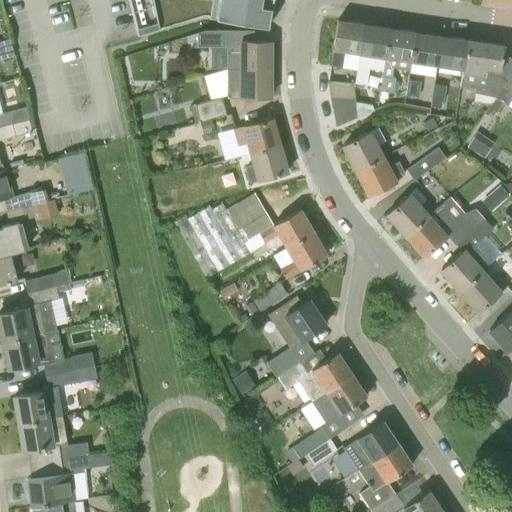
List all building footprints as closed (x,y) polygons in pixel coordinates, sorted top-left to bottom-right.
[(128,0),(138,34),(205,15),(216,17),(216,18),(269,26),(273,0),(128,0)] [(344,51),(359,53),(364,24),(337,20),(330,66),(342,68),(344,51)] [(355,83),(355,87),(366,88),(369,68),(383,70),(390,28),(364,24),(359,53),(355,83)] [(390,28),(383,70),(380,91),(393,92),(395,77),(391,77),(393,67),(409,70),(411,61),(416,32),(390,28)] [(227,69),(270,69),(270,40),(242,40),(242,41),(222,41),(222,30),(204,30),(197,32),(197,46),(226,46),(227,69)] [(187,42),(197,42),(197,32),(187,36),(187,42)] [(441,35),(416,32),(411,61),(437,65),(441,35)] [(463,69),(468,39),(441,35),(437,65),(463,69)] [(511,59),(503,54),(504,45),(468,39),(463,69),(460,85),(475,88),(474,92),(495,97),(504,85),(511,90),(511,59)] [(270,69),(227,69),(227,97),(242,97),(241,98),(269,98),(270,69)] [(418,96),(420,81),(407,79),(405,94),(418,96)] [(355,87),(355,83),(328,81),(330,96),(355,95),(355,87)] [(444,101),(446,85),(433,83),(431,99),(444,101)] [(507,104),(511,96),(511,90),(504,85),(495,97),(485,111),(490,115),(493,110),(496,112),(504,101),(507,104)] [(357,117),(355,95),(330,96),(336,126),(357,117)] [(194,122),(199,121),(226,113),(221,96),(195,104),(190,105),(194,122)] [(443,101),(431,99),(430,106),(442,108),(443,101)] [(0,113),(0,126),(28,119),(25,106),(0,113)] [(428,132),(439,127),(433,116),(422,122),(428,132)] [(249,141),(252,153),(279,145),(271,117),(244,125),(244,126),(235,129),(239,142),(249,141)] [(0,139),(32,131),(28,119),(0,126),(0,169),(2,169),(0,162),(0,139)] [(201,124),(204,134),(214,131),(211,121),(201,124)] [(357,170),(382,157),(376,146),(384,141),(378,128),(369,132),(369,131),(344,144),(357,170)] [(478,132),(471,144),(489,154),(496,143),(478,132)] [(279,145),(252,153),(255,164),(246,168),(250,182),(259,179),(260,180),(287,173),(279,145)] [(406,169),(413,180),(445,157),(438,146),(406,169)] [(387,167),(382,157),(357,170),(370,195),(395,182),(403,177),(397,164),(387,167)] [(2,169),(0,169),(0,198),(2,198),(6,211),(45,201),(42,188),(14,196),(6,168),(2,169)] [(88,169),(64,176),(69,194),(92,187),(93,187),(89,171),(88,169)] [(491,193),(501,204),(509,197),(500,186),(491,193)] [(406,234),(427,216),(419,207),(426,200),(416,189),(409,195),(408,194),(387,213),(406,234)] [(225,209),(248,250),(263,241),(264,242),(278,233),(286,247),(313,231),(300,208),(273,224),(254,192),(225,209)] [(441,204),(427,216),(406,234),(425,256),(449,235),(455,243),(484,218),(475,207),(464,212),(450,196),(441,204)] [(0,255),(10,252),(10,253),(25,249),(25,248),(28,247),(21,220),(36,216),(37,219),(58,213),(54,198),(45,201),(6,211),(9,223),(1,225),(2,226),(0,226),(0,255)] [(174,221),(206,277),(249,252),(248,250),(225,209),(222,203),(211,209),(208,206),(187,218),(184,214),(174,221)] [(492,228),(484,218),(455,243),(461,251),(441,268),(460,290),(481,271),(480,270),(490,262),(474,244),(492,228)] [(327,254),(313,231),(286,247),(294,260),(280,269),(285,278),(327,254)] [(0,284),(18,280),(10,253),(10,252),(0,255),(0,284)] [(27,293),(69,283),(66,270),(24,280),(27,293)] [(489,280),(481,271),(460,290),(479,311),(500,293),(500,292),(507,285),(497,275),(489,280)] [(260,311),(287,293),(279,281),(252,299),(260,311)] [(69,283),(27,293),(31,307),(0,313),(0,329),(3,341),(56,330),(50,300),(58,298),(57,293),(71,289),(69,283)] [(234,284),(221,292),(225,300),(238,292),(234,284)] [(279,376),(299,362),(314,351),(304,338),(326,324),(309,299),(301,304),(297,296),(269,314),(290,347),(268,362),(279,376)] [(259,311),(251,300),(245,305),(253,316),(259,311)] [(511,347),(511,309),(489,329),(508,351),(511,347)] [(57,329),(56,330),(3,341),(9,368),(33,363),(34,365),(43,364),(45,375),(94,366),(91,351),(71,355),(71,356),(63,358),(57,329)] [(312,400),(352,373),(337,351),(305,373),(299,362),(279,376),(276,378),(284,389),(299,380),(312,400)] [(96,377),(94,366),(45,375),(47,386),(42,387),(43,391),(14,396),(19,423),(62,415),(57,385),(96,377)] [(245,373),(233,381),(242,394),(254,386),(245,373)] [(366,395),(352,373),(312,400),(326,421),(291,445),(292,447),(283,452),(290,463),(299,457),(306,453),(330,438),(348,426),(339,413),(366,395)] [(263,411),(261,407),(263,405),(255,392),(238,404),(255,439),(275,424),(266,410),(263,411)] [(86,441),(67,444),(62,415),(19,423),(23,450),(58,444),(60,459),(89,455),(86,441)] [(358,469),(398,442),(383,421),(344,447),(358,469)] [(337,449),(330,438),(306,453),(314,464),(337,449)] [(370,510),(371,509),(395,493),(387,481),(412,464),(398,442),(358,469),(369,485),(359,492),(370,510)] [(90,467),(89,455),(60,459),(62,473),(27,478),(31,505),(74,500),(75,500),(72,472),(81,471),(81,468),(90,467)] [(302,468),(297,459),(285,466),(291,475),(302,468)] [(371,509),(372,511),(441,511),(443,511),(429,489),(404,506),(395,493),(371,509)] [(511,511),(511,499),(503,507),(507,511),(511,511)] [(75,511),(74,500),(31,505),(31,511),(75,511)]
